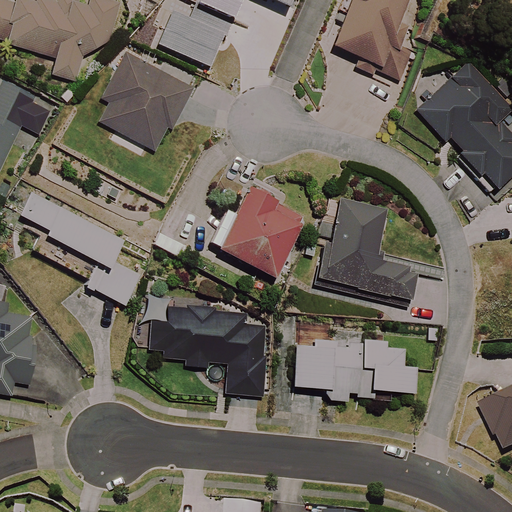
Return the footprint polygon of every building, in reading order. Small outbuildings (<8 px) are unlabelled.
[(49,0),(32,0),(32,4),(15,0),(7,0),(7,4),(0,2),(0,45),(51,58),(47,76),(73,82),(78,58),(106,43),(116,4),(98,0),(50,0),(49,0)] [(406,0),(348,0),(329,49),(356,60),(352,70),(367,76),(369,72),(396,84),(408,55),(396,50),(403,32),(395,28),(406,0)] [(189,91),(121,52),(94,99),(105,105),(95,122),(115,133),(110,141),(146,161),(163,130),(166,131),(189,91)] [(491,92),(467,64),(412,110),(439,142),(444,138),(489,192),(511,172),(511,147),(494,126),(498,124),(480,102),(491,92)] [(0,165),(31,99),(0,83),(0,165)] [(112,187),(96,177),(89,189),(104,198),(112,187)] [(269,201),(245,188),(232,212),(224,207),(203,246),(269,281),(301,221),(268,204),(269,201)] [(120,243),(29,194),(17,217),(46,232),(43,238),(95,266),(83,288),(120,308),(137,276),(110,261),(120,243)] [(383,214),(336,202),(325,247),(321,246),(312,281),(405,305),(414,273),(375,263),(378,252),(374,251),(383,214)] [(30,319),(7,315),(9,306),(0,304),(3,290),(0,289),(0,395),(7,397),(10,383),(25,386),(31,352),(24,350),(30,319)] [(241,315),(162,307),(160,324),(147,322),(144,350),(159,352),(158,360),(182,362),(181,367),(209,370),(209,365),(224,366),(221,396),(258,400),(265,330),(240,327),(241,315)] [(439,329),(421,328),(421,343),(438,344),(439,329)] [(398,368),(400,348),(291,340),(287,388),(322,391),(321,401),(343,403),(344,398),(387,401),(388,393),(409,395),(411,369),(398,368)] [(511,388),(476,405),(498,452),(511,445),(511,388)] [(257,511),(258,506),(222,502),(220,511),(257,511)]
